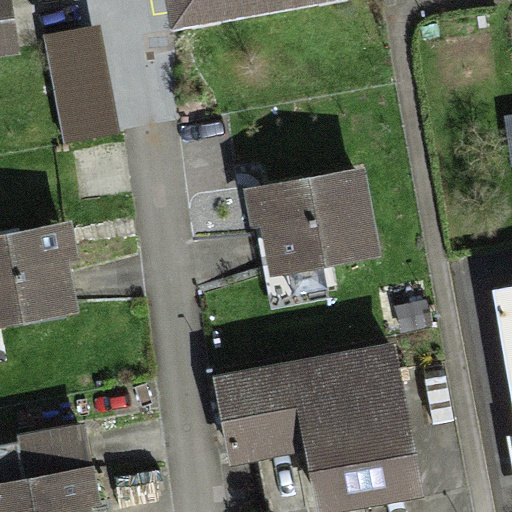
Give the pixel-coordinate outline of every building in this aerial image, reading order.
[(160,0),(165,28),(341,0),(160,0)] [(358,183),(247,199),(258,276),(370,259),(358,183)] [(48,236),(0,245),(0,329),(64,318),(48,236)] [(511,290),(490,294),(511,419),(511,444),(501,447),(511,504),(511,503),(511,290)] [(387,351),(209,382),(223,459),(303,445),(314,507),(411,490),(387,351)] [(24,485),(0,489),(0,511),(95,511),(82,429),(16,440),(24,485)]
